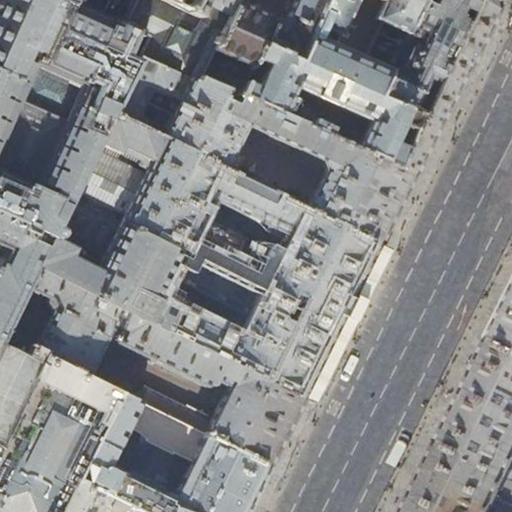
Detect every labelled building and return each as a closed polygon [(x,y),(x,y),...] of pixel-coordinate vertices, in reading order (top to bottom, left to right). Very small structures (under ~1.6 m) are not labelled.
[(110,114),(135,61),(125,56),(136,32),(124,26),(122,25),(121,27),(70,4),(71,0),(0,0),(0,214),(50,237),(67,200),(110,114)] [(203,0),(196,16),(161,0),(135,0),(124,26),(136,32),(147,37),(137,57),(196,82),(198,77),(234,0),(203,0)] [(161,0),(196,16),(203,0),(161,0)] [(262,44),(296,60),(323,0),(234,0),(198,77),(238,95),(244,82),(255,59),(262,44)] [(414,131),(421,116),(376,96),(421,0),(323,0),(296,60),(262,44),(255,59),(267,65),(257,87),(244,82),(238,95),(282,114),(294,87),(368,120),(360,139),(353,136),(348,145),(397,167),(406,148),(392,142),(400,124),(414,131)] [(421,0),(376,96),(421,116),(476,0),(421,0)] [(476,0),(421,116),(414,131),(406,148),(397,167),(411,174),(437,121),(463,70),(465,70),(496,8),(494,7),(491,0),(476,0)] [(137,57),(135,61),(110,114),(222,168),(243,126),(280,142),(318,160),(323,171),(304,208),(377,244),(393,211),(411,174),(397,167),(348,145),(336,139),(299,122),(282,114),(238,95),(198,77),(196,82),(137,57)] [(352,292),(377,244),(304,208),(222,168),(110,114),(67,200),(181,255),(262,294),(334,330),(352,292)] [(302,115),(299,122),(336,139),(339,132),(302,115)] [(253,311),(243,315),(169,279),(181,255),(67,200),(50,237),(33,270),(94,298),(101,282),(114,288),(107,304),(300,399),(318,362),(334,330),(262,294),(253,311)] [(0,338),(24,288),(33,270),(50,237),(0,214),(0,338)] [(94,298),(33,270),(24,288),(48,300),(51,309),(32,349),(42,354),(41,355),(85,378),(108,330),(115,334),(113,339),(113,343),(202,385),(206,385),(207,382),(210,384),(212,380),(226,387),(212,415),(210,415),(204,415),(203,415),(146,387),(138,404),(266,467),(283,432),(300,399),(107,304),(94,298)] [(511,291),(487,341),(511,352),(511,291)] [(511,352),(487,341),(461,394),(436,444),(511,481),(511,352)] [(0,511),(53,511),(75,477),(116,393),(85,378),(41,355),(42,354),(32,349),(29,347),(24,357),(0,345),(0,511)] [(243,511),(265,469),(266,467),(138,404),(116,393),(75,477),(142,511),(243,511)] [(276,474),(294,438),(283,432),(266,467),(265,469),(276,474)] [(413,490),(402,511),(511,511),(511,481),(436,444),(413,490)] [(142,511),(75,477),(53,511),(142,511)]
